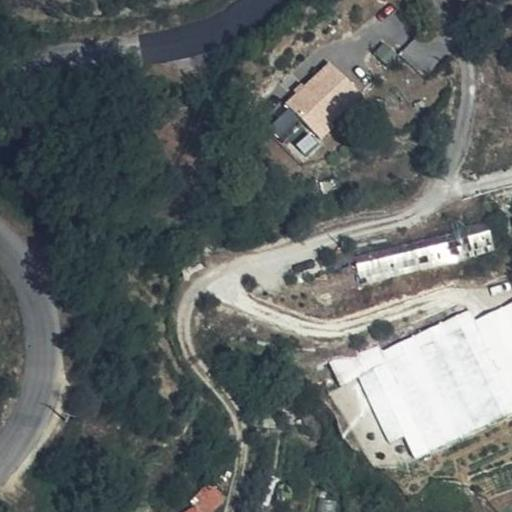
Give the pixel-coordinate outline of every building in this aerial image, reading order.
[(386,42),(387,55),(406,54),(405,41),(386,42)] [(433,44),(396,79),(430,118),(467,81),(433,44)] [(323,137),(366,92),(330,58),(287,103),(323,137)] [(320,145),(330,157),(344,173),(347,178),(365,166),(398,138),(369,104),(320,145)] [(282,138),(303,121),(292,108),(271,125),(282,138)] [(336,178),(344,173),(330,157),(323,163),(336,178)] [(370,173),(365,166),(347,178),(355,186),(370,173)] [(475,306),(385,348),(380,338),(335,359),(345,380),(363,372),(395,439),(409,433),(420,457),(511,413),(511,301),(480,316),(475,306)] [(218,511),(231,506),(221,487),(171,511),(218,511)] [(338,511),(341,493),(322,490),(319,511),(338,511)]
